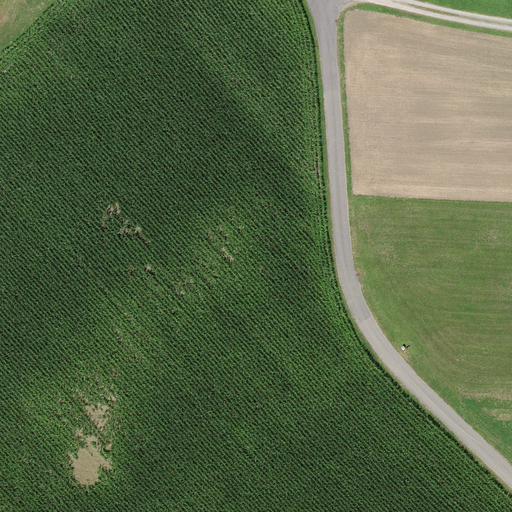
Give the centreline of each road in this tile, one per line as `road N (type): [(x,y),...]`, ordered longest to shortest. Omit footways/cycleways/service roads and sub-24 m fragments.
road 1 (unclassified): [(511,476),(389,357),(359,312),(345,270),(321,0)]
road 2 (track): [(511,27),(389,0)]
